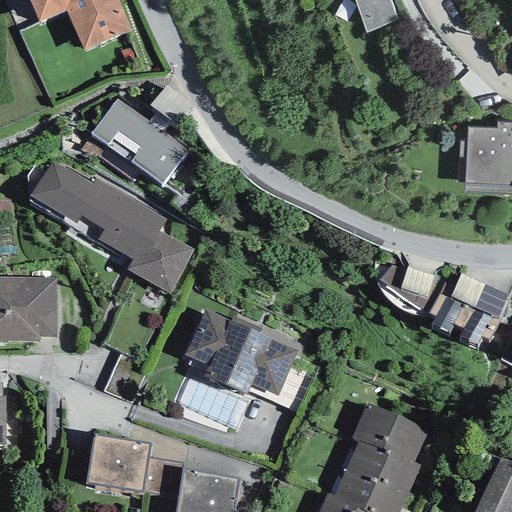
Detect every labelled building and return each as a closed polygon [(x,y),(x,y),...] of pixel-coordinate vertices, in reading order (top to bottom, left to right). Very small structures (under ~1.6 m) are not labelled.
[(118,0),(28,0),(41,27),(66,15),(85,54),(133,31),(118,0)] [(355,0),(366,30),(398,18),(391,0),(355,0)] [(90,146),(161,196),(188,158),(117,108),(90,146)] [(497,129),(468,127),(467,140),(459,140),(458,182),(464,182),(464,192),(511,194),(511,122),(497,121),(497,129)] [(91,185),(51,162),(28,197),(29,201),(121,258),(124,254),(134,257),(128,268),(169,293),(193,251),(159,231),(165,220),(95,178),(91,185)] [(434,275),(407,267),(406,271),(391,266),(389,269),(375,267),(374,272),(376,277),(378,284),(383,293),(389,300),(394,304),(401,308),(409,312),(418,314),(425,315),(430,314),(432,313),(429,311),(444,279),(433,278),(434,275)] [(457,324),(477,281),(461,273),(455,285),(444,279),(429,311),(432,313),(434,314),(430,322),(449,330),(452,322),(457,324)] [(56,276),(0,276),(0,342),(39,342),(39,337),(56,337),(56,276)] [(508,295),(484,283),(477,281),(457,324),(463,328),(460,335),(476,343),(480,335),(489,339),(505,306),(503,305),(508,295)] [(298,351),(205,309),(185,352),(209,363),(204,374),(246,393),(250,384),(277,396),(298,351)] [(429,429),(367,402),(351,436),(358,439),(381,449),(383,446),(415,460),(429,429)] [(150,443),(94,433),(86,483),(141,492),(147,455),(150,443)] [(358,439),(345,470),(406,497),(421,463),(415,460),(383,446),(381,449),(358,439)] [(183,461),(147,455),(141,492),(177,498),(182,468),(183,461)] [(511,511),(511,462),(501,458),(477,511),(511,511)] [(232,511),(238,476),(182,468),(177,498),(175,511),(232,511)] [(345,470),(333,496),(369,511),(399,511),(406,497),(345,470)] [(369,511),(333,496),(326,493),(317,511),(369,511)]
